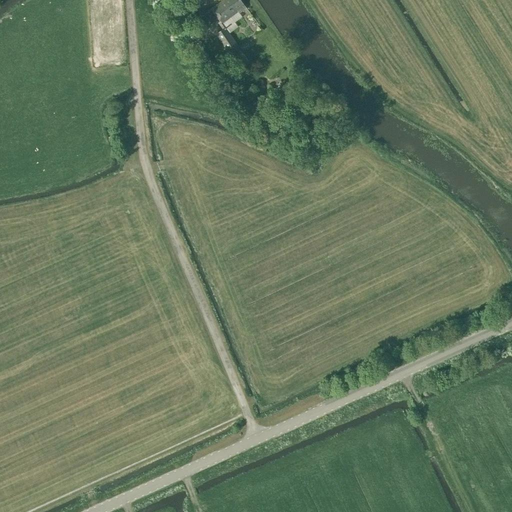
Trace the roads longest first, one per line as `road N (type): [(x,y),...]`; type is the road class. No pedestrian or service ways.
road 1 (unclassified): [(254,443),(140,170),(126,0)]
road 2 (secondary): [(254,443),(511,324)]
road 3 (secondary): [(102,511),(254,443)]
